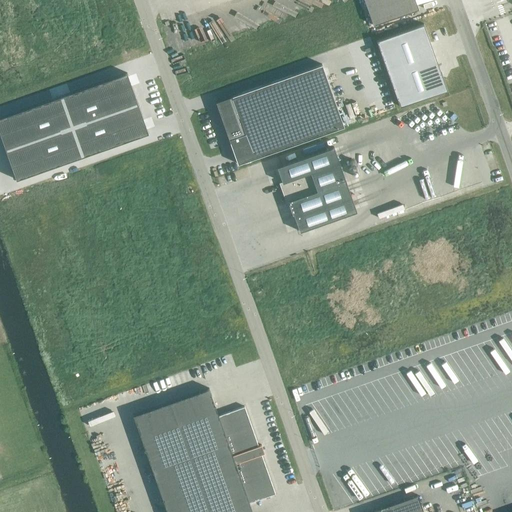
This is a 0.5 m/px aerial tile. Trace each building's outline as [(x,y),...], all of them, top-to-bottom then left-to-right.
[(414,0),(364,0),(373,25),(418,9),(414,0)] [(447,90),(424,25),(377,41),(400,107),(447,90)] [(322,65),(216,102),(238,164),(344,127),(322,65)] [(0,134),(6,150),(138,104),(127,74),(0,118),(0,134)] [(148,134),(138,104),(6,150),(16,180),(148,134)] [(282,183),(279,184),(286,203),(289,202),(300,232),(356,212),(334,147),(277,167),(282,183)] [(435,383),(448,404),(477,386),(464,366),(435,383)] [(252,511),(252,510),(278,501),(264,462),(267,461),(264,452),(261,453),(247,414),(221,423),(212,396),(136,422),(167,511),(252,511)] [(423,511),(417,495),(389,505),(370,511),(423,511)]
